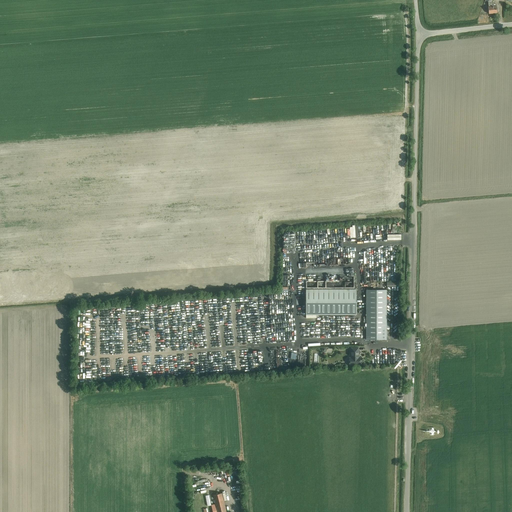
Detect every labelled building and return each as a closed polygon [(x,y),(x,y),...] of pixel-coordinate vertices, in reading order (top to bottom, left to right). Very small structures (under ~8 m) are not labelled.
[(495,3),(493,3),(492,2),(491,2),(491,0),(485,0),(487,1),(488,7),(487,7),(488,13),(496,13),(496,12),(495,5),(495,3)] [(316,315),(356,315),(356,289),(306,289),(306,318),(316,318),(316,315)] [(386,290),(366,290),(366,340),(379,340),(380,340),(386,340),(387,340),(387,332),(386,332),(386,290)] [(360,357),(358,358),(358,348),(351,348),(351,358),(349,358),(349,364),(361,364),(360,357)] [(225,511),(221,493),(213,495),(215,503),(210,505),(212,511),(207,511),(207,508),(203,509),(203,511),(225,511)]
